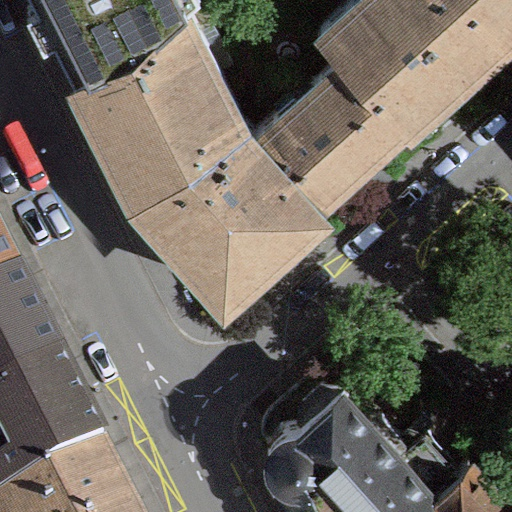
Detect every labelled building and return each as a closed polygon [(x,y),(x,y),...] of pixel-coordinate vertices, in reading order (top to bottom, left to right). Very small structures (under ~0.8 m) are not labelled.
[(42,0),(75,65),(134,35),(172,0),(42,0)] [(246,264),(321,197),(318,196),(254,125),(187,0),(172,0),(134,35),(75,65),(135,184),(224,284),(246,264)] [(343,0),(319,23),(341,47),(405,118),(406,121),(435,95),(501,35),(469,0),(343,0)] [(511,25),(511,0),(469,0),(501,35),(511,25)] [(254,125),(318,196),(339,177),(405,118),(341,47),(254,125)] [(0,290),(17,282),(0,248),(0,290)] [(0,394),(59,365),(17,282),(0,290),(0,394)] [(0,485),(0,499),(102,448),(59,365),(0,394),(0,463),(9,481),(0,485)] [(404,511),(442,479),(451,456),(425,426),(403,446),(403,433),(382,410),(367,409),(346,386),(351,382),(346,376),(339,383),(337,380),(323,379),(302,398),(302,411),(304,414),(301,417),(295,418),(290,418),(279,424),(272,432),(270,437),(268,446),(301,511),(404,511)] [(134,511),(102,448),(0,499),(0,511),(134,511)] [(457,462),(451,456),(442,479),(404,511),(511,511),(511,496),(509,499),(468,452),(457,462)]
